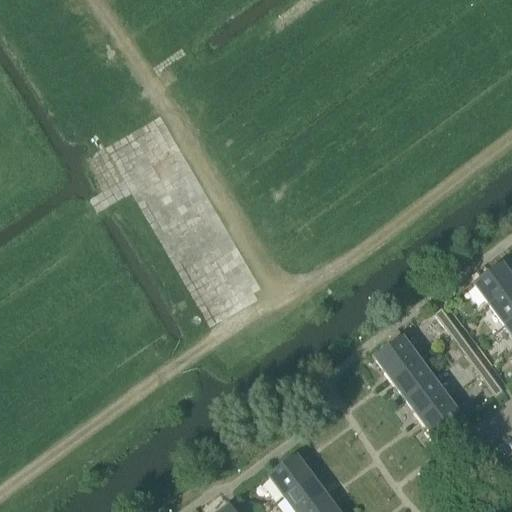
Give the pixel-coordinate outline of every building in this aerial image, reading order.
[(117,125),(133,115),(118,90),(101,100),(117,125)] [(0,185),(40,162),(0,93),(0,185)] [(151,158),(168,146),(157,130),(145,138),(135,124),(122,132),(133,147),(140,143),(151,158)] [(113,147),(89,160),(96,172),(120,159),(113,147)] [(100,183),(129,171),(125,160),(95,173),(100,183)] [(111,192),(130,181),(125,173),(106,183),(111,192)] [(474,287),(489,308),(511,290),(511,277),(503,266),(474,287)] [(511,290),(489,308),(504,328),(511,322),(511,290)] [(208,318),(228,306),(223,299),(204,310),(208,318)] [(304,302),(271,324),(267,318),(250,330),(261,346),(311,312),(304,302)] [(434,316),(449,337),(457,332),(441,311),(434,316)] [(397,332),(385,340),(391,348),(403,339),(397,332)] [(449,337),(465,357),(472,352),(457,332),(449,337)] [(374,360),(389,381),(418,360),(403,339),(391,348),(374,360)] [(231,371),(246,357),(232,342),(217,356),(231,371)] [(465,357),(480,378),(487,373),(472,352),(465,357)] [(389,381),(405,402),(433,381),(418,360),(389,381)] [(487,373),(480,378),(495,399),(502,394),(487,373)] [(405,402),(420,422),(448,401),(433,381),(405,402)] [(448,401),(420,422),(435,443),(464,422),(448,401)] [(269,479),(284,500),(313,479),(298,458),(269,479)] [(284,500),(292,511),(311,511),(328,500),(313,479),(284,500)] [(311,511),(336,511),(328,500),(311,511)]
